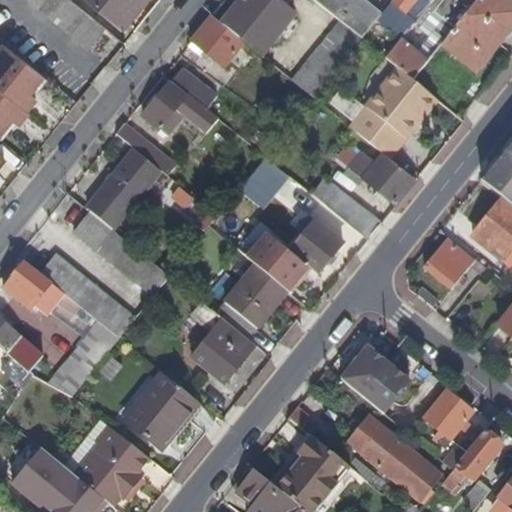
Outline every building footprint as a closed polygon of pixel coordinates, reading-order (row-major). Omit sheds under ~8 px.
[(26,0),(86,48),(103,27),(69,0),(26,0)] [(89,0),(116,22),(125,10),(131,15),(144,0),(89,0)] [(276,0),(243,0),(222,26),(252,50),(260,56),(291,18),(289,10),(276,0)] [(380,16),(370,8),(359,0),(311,0),(340,23),(361,40),(375,22),(380,16)] [(477,0),(439,0),(431,10),(418,27),(430,37),(416,53),(400,40),(399,42),(385,59),(396,67),(412,81),(427,62),(441,44),(470,9),(477,0)] [(392,0),(391,2),(415,22),(418,19),(427,7),(432,0),(392,0)] [(431,10),(439,0),(432,0),(427,7),(431,10)] [(511,27),(511,2),(509,0),(477,0),(470,9),(441,44),(476,72),(496,47),(511,27)] [(415,22),(391,2),(380,16),(375,22),(399,42),(400,40),(415,22)] [(122,26),(131,15),(125,10),(116,22),(122,26)] [(248,54),(252,50),(222,26),(211,17),(191,42),(224,69),(230,61),(234,64),(244,51),(248,54)] [(340,23),(291,82),(313,99),(361,40),(340,23)] [(0,90),(25,111),(35,99),(29,94),(43,77),(4,46),(0,50),(0,90)] [(382,155),(388,160),(404,141),(405,141),(420,123),(416,120),(421,115),(424,117),(437,101),(412,81),(396,67),(349,128),(382,155)] [(181,69),(171,83),(205,110),(216,98),(181,69)] [(204,136),(217,120),(205,110),(171,83),(144,116),(169,136),(182,119),(204,136)] [(24,111),(25,111),(0,90),(0,133),(11,120),(16,125),(26,113),(24,111)] [(176,166),(124,124),(115,135),(167,177),(176,166)] [(261,137),(252,148),(265,158),(274,147),(261,137)] [(501,177),(492,189),(504,199),(511,205),(511,142),(496,162),(504,169),(499,175),(501,177)] [(134,152),(87,210),(90,213),(112,231),(159,172),(134,152)] [(381,195),(395,207),(415,182),(407,176),(403,172),(388,160),(382,155),(375,164),(361,153),(345,174),(363,188),(367,184),(377,192),(374,196),(378,199),(381,195)] [(259,207),(285,174),(265,158),(239,191),(259,207)] [(504,169),(496,162),(481,181),(492,189),(501,177),(499,175),(504,169)] [(325,179),(311,195),(313,196),(326,207),(367,240),(381,223),(325,179)] [(191,198),(178,188),(171,196),(184,207),(191,198)] [(504,262),(511,251),(511,205),(504,199),(474,238),(504,262)] [(74,232),(153,296),(169,277),(112,231),(90,213),(74,232)] [(310,226),(315,221),(309,216),(305,222),(310,226)] [(289,252),(257,226),(235,252),(253,266),(267,278),(287,294),(307,268),(317,275),(343,243),(315,220),(310,226),(289,252)] [(454,288),(461,280),(469,270),(480,278),(488,269),(476,259),(474,262),(447,240),(424,267),(453,290),(454,288)] [(161,267),(170,275),(181,261),(172,254),(161,267)] [(56,255),(39,275),(52,284),(65,295),(99,323),(119,339),(134,320),(56,255)] [(30,311),(35,305),(52,284),(39,275),(25,263),(4,290),(30,311)] [(247,340),(285,293),(267,278),(253,266),(223,304),(215,314),(247,340)] [(461,280),(454,288),(459,291),(465,283),(461,280)] [(48,316),(65,295),(52,284),(35,305),(48,316)] [(243,355),(252,344),(247,340),(215,314),(200,301),(190,313),(215,333),(192,360),(224,386),(247,358),(243,355)] [(511,336),(511,310),(499,326),(511,336)] [(0,344),(8,351),(6,354),(28,373),(43,356),(0,319),(0,344)] [(99,323),(47,385),(72,398),(119,339),(99,323)] [(247,358),(256,347),(252,344),(243,355),(247,358)] [(368,347),(341,380),(386,417),(412,384),(406,379),(397,371),(386,362),(376,354),(368,347)] [(0,385),(0,387),(15,400),(31,376),(28,373),(6,354),(3,351),(0,355),(0,358),(2,361),(0,363),(0,368),(8,375),(0,385)] [(379,351),(376,354),(386,362),(389,358),(379,351)] [(400,367),(397,371),(406,379),(410,375),(400,367)] [(199,411),(202,406),(159,372),(156,376),(120,421),(163,456),(199,411)] [(426,419),(446,435),(440,442),(447,447),(474,414),(448,392),(426,419)] [(313,419),(298,407),(289,419),(304,430),(313,419)] [(350,444),(421,502),(443,476),(371,417),(350,444)] [(154,463),(109,427),(95,444),(99,447),(75,477),(106,502),(117,511),(128,498),(131,500),(146,481),(142,478),(154,463)] [(502,447),(485,433),(468,453),(453,471),(443,483),(455,493),(469,476),(475,481),(502,447)] [(302,461),(278,491),(304,511),(315,511),(351,468),(313,437),(297,456),(302,461)] [(455,451),(445,464),(453,471),(468,453),(462,447),(457,453),(455,451)] [(55,461),(62,467),(66,463),(58,457),(55,461)] [(101,508),(106,502),(75,477),(62,467),(55,461),(53,460),(29,491),(56,511),(91,511),(98,505),(101,508)] [(254,508),(250,511),(304,511),(278,491),(249,467),(246,471),(252,476),(237,494),(254,508)] [(463,502),(475,511),(492,490),(480,480),(463,502)] [(511,511),(511,484),(491,511),(511,511)] [(404,499),(398,506),(405,511),(420,511),(404,499)]
